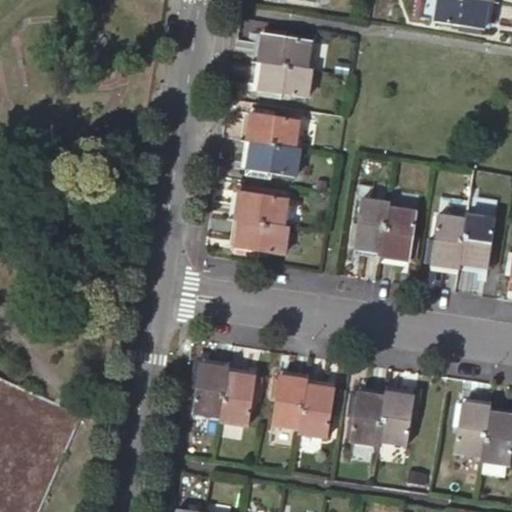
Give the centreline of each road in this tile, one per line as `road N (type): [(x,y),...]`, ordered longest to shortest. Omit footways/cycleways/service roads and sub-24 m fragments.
road 1 (residential): [(511,343),(152,289)]
road 2 (residential): [(196,0),(152,289)]
road 3 (residential): [(152,289),(121,511)]
